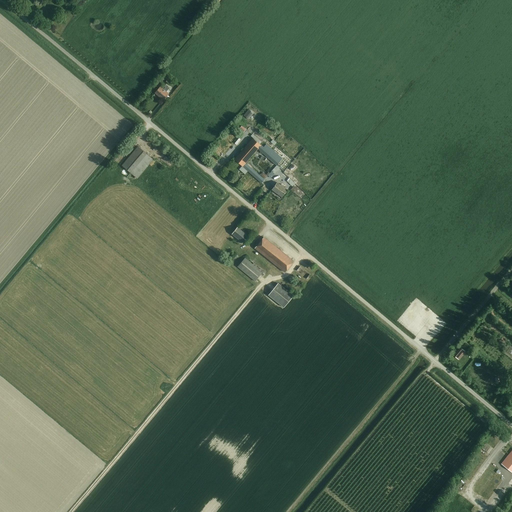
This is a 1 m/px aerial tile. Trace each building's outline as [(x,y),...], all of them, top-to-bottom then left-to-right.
[(164,87),(163,89),(159,87),(154,93),(163,100),(168,94),(165,91),(168,88),(164,85),(163,86),(164,87)] [(249,109),(244,115),(248,119),(254,113),(249,109)] [(242,116),(240,118),(248,126),(250,124),(242,116)] [(252,134),(251,136),(253,138),(260,144),(261,142),(252,134)] [(277,165),(282,159),(264,142),(261,145),(260,144),(253,138),(235,160),(242,166),(248,171),(261,183),(264,180),(245,163),(258,149),(277,165)] [(153,160),(146,154),(137,146),(121,165),(137,179),(153,160)] [(217,157),(220,154),(214,148),(211,151),(217,157)] [(242,166),(239,169),(245,174),(248,171),(242,166)] [(268,175),(272,170),(267,167),(264,171),(268,175)] [(273,189),(272,190),(282,197),(287,190),(277,183),(275,186),(273,189)] [(248,236),(237,227),(231,235),(242,243),(248,236)] [(284,272),(293,261),(263,237),(254,248),(284,272)] [(262,272),(245,258),(237,267),(255,281),(262,272)] [(310,274),(300,267),(296,271),(306,279),(310,274)] [(268,295),(284,308),(293,296),(278,283),(268,295)] [(457,358),(463,351),(460,347),(453,355),(457,358)] [(492,448),(485,443),(481,448),(488,453),(492,448)] [(511,449),(501,463),(511,471),(511,449)]
